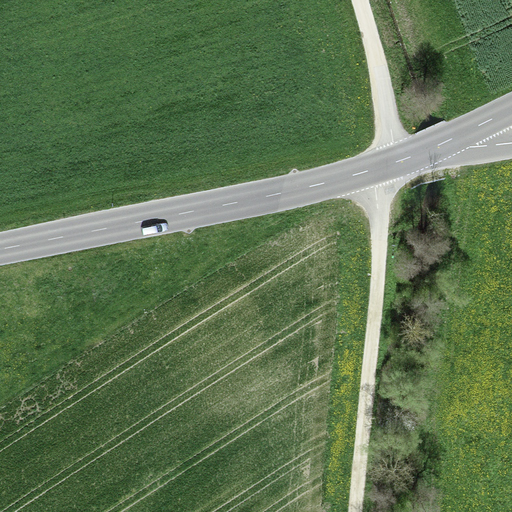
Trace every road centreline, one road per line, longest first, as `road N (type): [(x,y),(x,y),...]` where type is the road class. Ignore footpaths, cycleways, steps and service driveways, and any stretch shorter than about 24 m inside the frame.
road 1 (secondary): [(0,251),(293,191),(457,137)]
road 2 (track): [(370,169),(379,224),(374,339),(355,511)]
road 3 (track): [(396,161),(361,0)]
